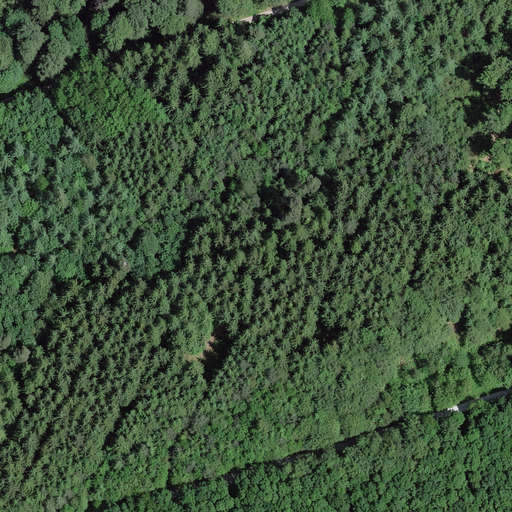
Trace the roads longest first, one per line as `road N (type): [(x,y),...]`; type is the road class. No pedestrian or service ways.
road 1 (track): [(101,511),(511,388)]
road 2 (track): [(0,96),(298,0)]
